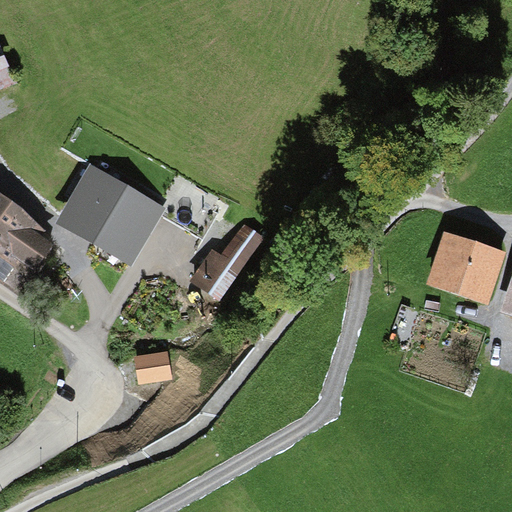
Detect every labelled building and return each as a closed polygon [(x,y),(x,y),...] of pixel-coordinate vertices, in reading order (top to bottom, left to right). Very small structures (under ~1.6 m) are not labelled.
[(0,84),(9,81),(0,59),(0,84)] [(219,213),(171,185),(164,196),(101,160),(68,218),(132,255),(156,213),(203,240),(219,213)] [(0,272),(18,285),(14,290),(21,294),(44,263),(37,258),(46,246),(30,233),(35,226),(19,213),(20,212),(2,198),(0,201),(0,215),(7,220),(0,230),(0,272)] [(213,253),(194,279),(219,298),(261,240),(244,229),(222,260),(213,253)] [(432,279),(489,298),(502,257),(445,238),(432,279)] [(142,358),(146,380),(168,377),(164,355),(142,358)]
